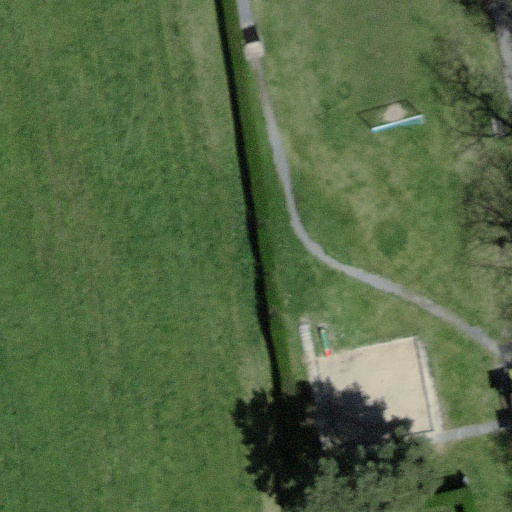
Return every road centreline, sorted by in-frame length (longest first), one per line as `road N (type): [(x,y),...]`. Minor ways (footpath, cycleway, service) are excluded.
road 1 (motorway): [(185,511),(104,0)]
road 2 (motorway): [(0,179),(52,511)]
